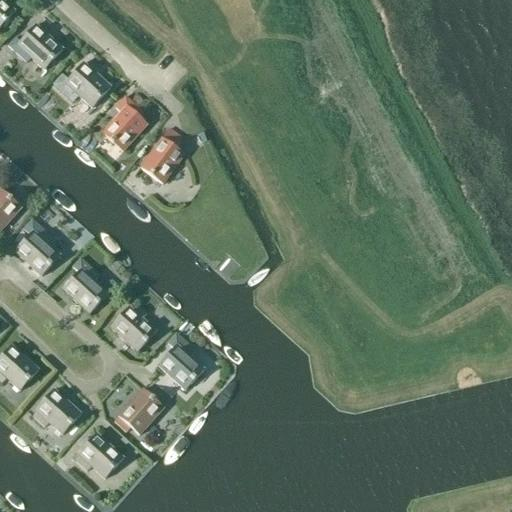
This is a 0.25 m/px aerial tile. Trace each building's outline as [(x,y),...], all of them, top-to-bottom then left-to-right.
[(0,0),(0,29),(14,13),(0,0)] [(14,39),(7,47),(26,64),(30,59),(44,72),(62,51),(35,26),(20,43),(14,39)] [(61,76),(53,85),(72,103),(78,97),(92,110),(110,89),(83,64),(67,81),(61,76)] [(120,115),(101,135),(122,154),(147,126),(138,119),(143,114),(131,103),(125,98),(114,109),(120,115)] [(161,140),(140,170),(162,186),(184,156),(174,149),(178,144),(165,135),(162,140),(161,140)] [(0,232),(21,210),(0,191),(0,232)] [(28,237),(14,253),(41,278),(60,257),(46,245),(50,240),(38,229),(30,222),(22,231),(28,237)] [(76,275),(61,291),(89,316),(108,295),(94,283),(98,278),(79,261),(71,270),(76,275)] [(128,309),(109,329),(137,354),(155,334),(142,321),(146,316),(134,305),(130,310),(128,309)] [(159,365),(157,367),(159,369),(185,392),(203,371),(190,359),(194,354),(182,343),(173,335),(165,344),(172,351),(159,365)] [(0,358),(0,383),(1,385),(6,380),(19,393),(38,372),(11,347),(0,358)] [(44,429),(48,424),(62,437),(80,416),(53,391),(34,412),(36,413),(32,418),(44,429)] [(138,437),(159,414),(163,410),(143,391),(118,418),(118,419),(114,423),(126,434),(130,429),(138,437)] [(86,473),(91,468),(104,481),(123,460),(96,435),(77,456),(79,458),(74,462),(86,473)]
